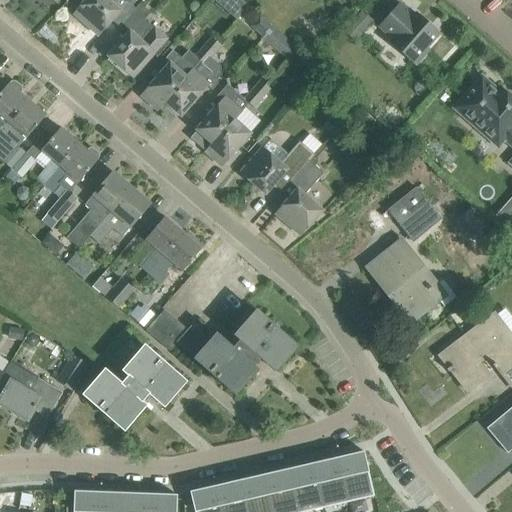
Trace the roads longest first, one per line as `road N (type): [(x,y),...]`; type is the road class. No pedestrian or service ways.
road 1 (residential): [(371,425),(369,376),(316,302),(0,29)]
road 2 (residential): [(0,470),(188,469),(371,425)]
road 3 (residential): [(463,511),(371,425)]
